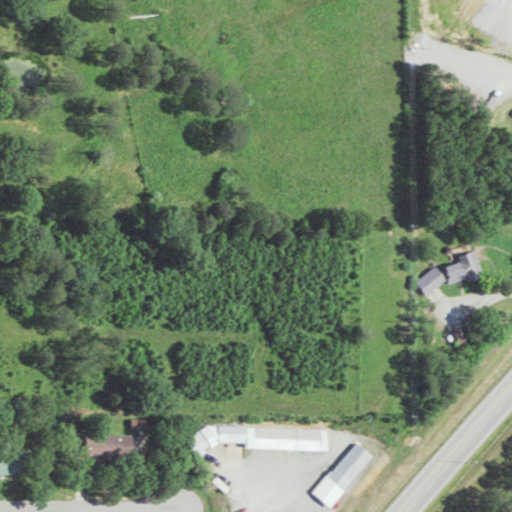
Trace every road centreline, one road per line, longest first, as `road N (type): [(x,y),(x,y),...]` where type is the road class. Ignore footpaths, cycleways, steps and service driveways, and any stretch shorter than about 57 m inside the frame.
road 1 (residential): [(185,509),(0,505)]
road 2 (primary): [(403,511),(511,387)]
